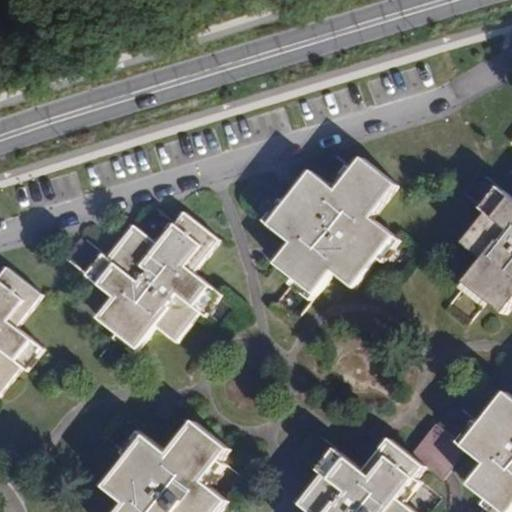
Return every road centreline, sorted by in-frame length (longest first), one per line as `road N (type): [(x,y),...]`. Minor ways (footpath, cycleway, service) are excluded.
road 1 (residential): [(511,57),(400,113),(0,238)]
road 2 (tertiary): [(0,149),(490,0)]
road 3 (tertiary): [(420,0),(0,129)]
